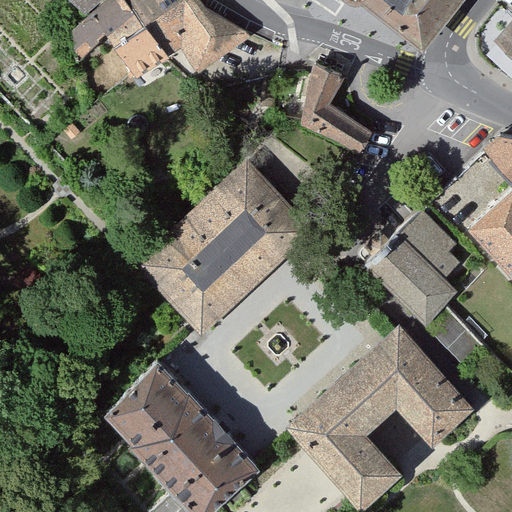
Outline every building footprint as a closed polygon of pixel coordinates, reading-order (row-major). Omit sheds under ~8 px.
[(141,16),(129,0),(100,0),(66,29),(76,56),(104,28),(110,38),(141,16)] [(197,69),(249,32),(205,3),(203,0),(129,0),(141,16),(167,51),(180,43),(197,69)] [(455,0),(369,0),(421,42),(455,0)] [(511,13),(494,32),(511,47),(511,13)] [(132,71),(167,51),(141,16),(110,38),(132,71)] [(359,149),(371,127),(330,99),(344,72),(339,69),(319,61),(314,59),(301,119),(359,149)] [(274,103),(278,71),(265,74),(261,102),(274,103)] [(489,145),(511,166),(511,134),(504,132),(489,145)] [(248,156),(135,258),(200,329),(301,237),(312,226),(248,156)] [(161,165),(144,176),(154,190),(170,179),(161,165)] [(511,187),(473,224),(511,266),(511,187)] [(403,231),(446,274),(461,259),(449,248),(435,233),(442,226),(425,208),(403,231)] [(446,274),(403,231),(386,249),(369,266),(426,321),(459,287),(446,274)] [(446,306),(428,324),(466,364),(484,347),(446,306)] [(390,331),(286,426),(354,500),(360,507),(403,468),(368,429),(397,403),(432,442),(473,405),(398,323),(390,331)] [(200,511),(252,463),(156,361),(104,410),(175,485),(147,511),(200,511)]
